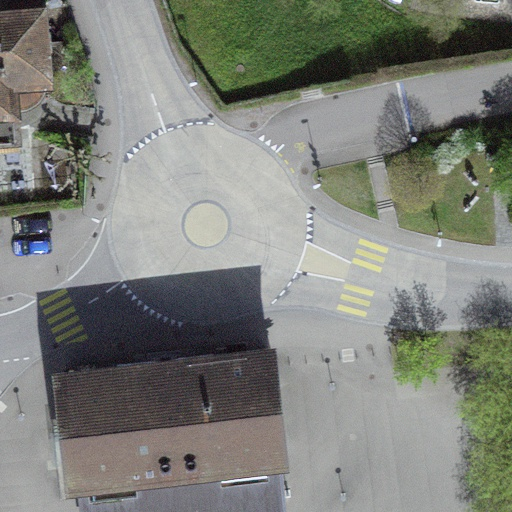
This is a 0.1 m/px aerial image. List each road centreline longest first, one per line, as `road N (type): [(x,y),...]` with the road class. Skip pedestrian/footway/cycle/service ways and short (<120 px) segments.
road 1 (residential): [(511,88),(309,131),(202,225)]
road 2 (primary): [(202,225),(404,288),(511,289)]
road 3 (primary): [(120,0),(202,225)]
road 4 (residential): [(0,336),(61,317),(124,284),(202,225)]
